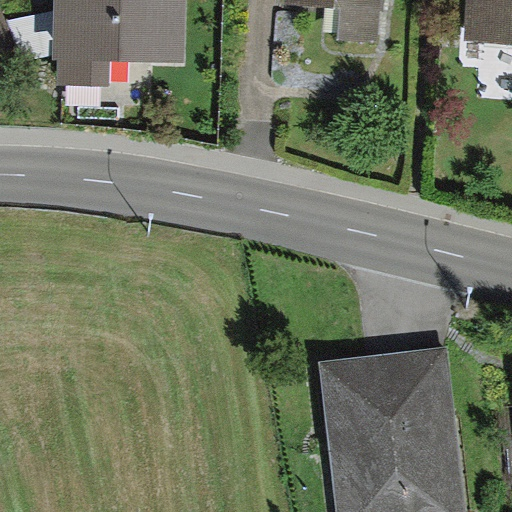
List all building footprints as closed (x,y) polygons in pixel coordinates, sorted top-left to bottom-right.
[(112,63),(190,65),(191,0),(54,0),(54,10),(54,54),(53,66),(59,66),(59,87),(112,89),(112,63)] [(286,0),(286,4),(339,8),(337,39),(381,42),(383,0),(286,0)] [(511,0),(469,0),(466,48),(511,50),(511,0)] [(54,10),(9,23),(24,64),(54,54),(54,10)] [(0,37),(9,34),(0,12),(0,37)] [(320,354),(338,511),(468,511),(449,339),(320,354)]
